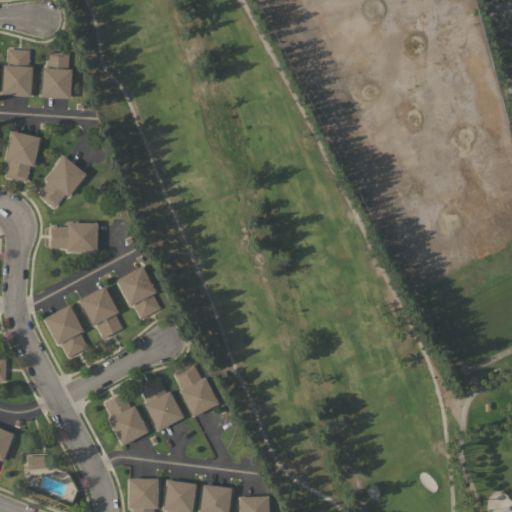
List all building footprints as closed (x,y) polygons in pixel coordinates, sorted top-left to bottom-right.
[(28,50),(27,66),(31,66),(29,96),(0,94),(2,64),(6,64),(7,48),(28,50)] [(40,96),(42,67),(46,67),(47,51),(67,52),(67,68),(70,69),(69,98),(40,96)] [(39,137),(32,166),(29,165),(25,181),(4,176),(8,160),(4,159),(11,130),(39,137)] [(85,173),(67,196),(64,194),(53,207),(36,193),(47,180),(44,179),(63,155),(85,173)] [(95,251),(66,251),(66,247),(50,247),(50,226),(66,226),(66,222),(95,222),(95,251)] [(141,265),(154,292),(151,293),(159,308),(140,317),(133,303),(128,305),(115,279),(141,265)] [(103,285),(117,311),(114,313),(121,328),(102,337),(95,323),(91,325),(77,299),(103,285)] [(68,304),(82,330),(79,332),(86,347),(68,356),(60,342),(56,344),(43,318),(68,304)] [(178,390),(181,388),(173,374),(193,364),(201,378),(203,377),(217,403),(191,416),(178,390)] [(156,430),(143,404),(146,402),(138,388),(157,377),(165,392),(168,391),(182,416),(156,430)] [(121,445),(107,418),(110,417),(103,402),(121,393),(129,407),(133,405),(147,431),(121,445)] [(0,428),(12,434),(1,461),(0,460),(0,428)] [(26,456),(43,455),(43,467),(26,469),(26,456)] [(156,478),(156,507),(152,507),(152,511),(131,511),(131,507),(127,507),(128,478),(156,478)] [(194,483),(190,511),(165,511),(166,509),(162,509),(166,479),(194,483)] [(230,487),(226,511),(198,511),(201,484),(230,487)] [(267,496),(267,511),(238,511),(238,496),(267,496)]
